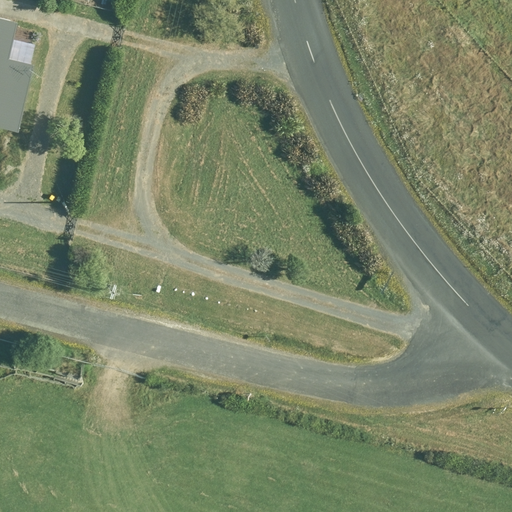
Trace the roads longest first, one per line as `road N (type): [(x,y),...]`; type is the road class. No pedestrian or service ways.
road 1 (unclassified): [(497,336),(437,375),(376,387),(325,383),(0,303)]
road 2 (unclassified): [(294,0),(331,103),(380,196),(497,336)]
